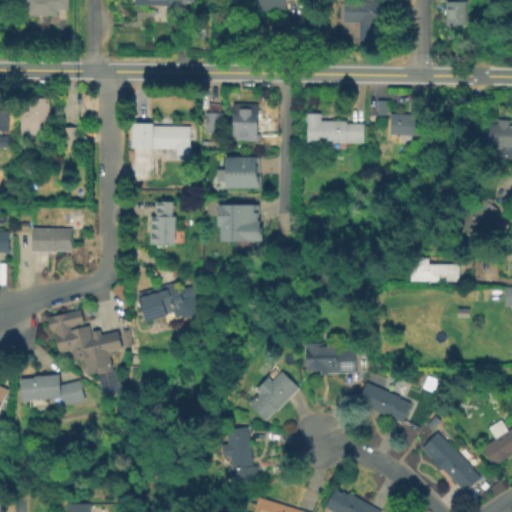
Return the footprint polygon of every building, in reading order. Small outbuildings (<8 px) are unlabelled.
[(66,0),(66,14),(54,14),(54,20),(23,19),(23,0),(66,0)] [(196,0),(196,7),(179,6),(179,3),(171,3),(171,9),(135,8),(135,0),(196,0)] [(297,0),(297,2),(284,2),(284,13),(257,13),(257,0),(297,0)] [(466,5),(467,29),(447,29),(446,5),(457,5),(456,0),(470,0),(470,5),(466,5)] [(387,1),(388,22),(378,22),(378,42),(356,42),(356,21),(345,21),(346,1),(387,1)] [(48,116),(48,134),(33,135),(31,131),(18,133),(18,106),(26,105),(26,92),(34,91),(47,94),(48,116)] [(0,99),(8,99),(9,127),(0,127),(0,99)] [(256,101),(255,130),(259,130),(258,138),(234,137),(234,133),(230,133),(230,100),(256,101)] [(377,117),(377,101),(387,101),(387,117),(377,117)] [(224,111),(223,131),(205,130),(206,110),(224,111)] [(363,121),(363,140),(345,140),(345,147),(324,146),(325,139),(306,139),(306,120),(304,120),(304,111),(320,111),(320,117),(346,118),(345,121),(363,121)] [(419,113),(418,134),(388,133),(389,112),(419,113)] [(188,121),(188,155),(175,155),(175,144),(130,143),(131,117),(151,118),(151,120),(188,121)] [(511,156),(487,156),(489,121),(498,118),(511,119),(511,123),(511,156)] [(75,124),(76,143),(57,144),(57,125),(75,124)] [(0,149),(0,137),(11,137),(11,149),(0,149)] [(225,155),(260,155),(260,186),(224,186),(225,155)] [(499,208),(477,240),(458,226),(482,191),(494,199),(492,203),(499,208)] [(174,213),(174,242),(148,241),(148,213),(152,212),(152,198),(172,199),(172,213),(174,213)] [(219,239),(219,203),(258,204),(258,239),(219,239)] [(73,226),(72,249),(57,249),(57,250),(33,250),(33,226),(73,226)] [(456,261),(456,279),(408,278),(408,254),(426,255),(426,261),(456,261)] [(176,311),(145,319),(137,291),(177,280),(184,301),(174,304),(176,311)] [(503,305),(511,304),(511,285),(503,286),(503,305)] [(468,306),(468,316),(457,316),(457,306),(468,306)] [(91,322),(93,334),(118,328),(123,349),(97,355),(96,353),(74,359),(67,328),(91,322)] [(357,368),(308,371),(307,349),(356,347),(357,368)] [(298,386),(276,408),(275,407),(265,418),(249,402),(281,369),(298,386)] [(59,372),(60,383),(79,378),(83,399),(65,403),(60,396),(22,399),(20,377),(33,376),(33,374),(59,372)] [(411,402),(403,421),(357,402),(367,380),(400,394),(399,396),(411,402)] [(502,417),(508,428),(511,425),(511,453),(494,465),(482,445),(495,437),(488,426),(502,417)] [(246,424),(251,462),(255,462),(257,481),(235,484),(233,467),(231,467),(229,453),(221,454),(220,441),(226,440),(225,426),(246,424)] [(481,476),(465,491),(421,447),(438,431),(472,466),(471,467),(481,476)] [(336,487),(343,491),(343,490),(348,492),(349,491),(382,509),(380,511),(335,511),(325,506),(336,487)] [(309,511),(253,511),(258,495),(309,511)] [(88,502),(88,511),(66,511),(66,502),(88,502)]
